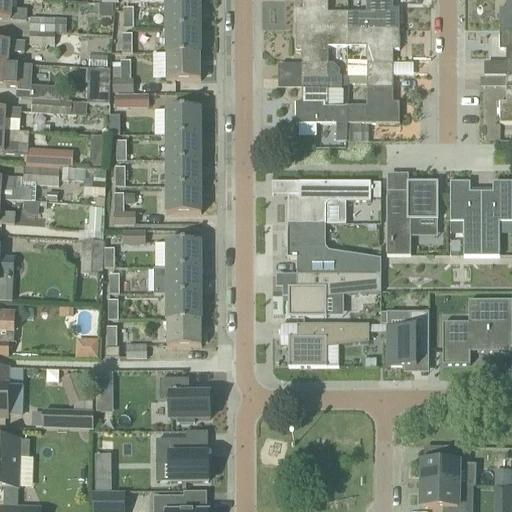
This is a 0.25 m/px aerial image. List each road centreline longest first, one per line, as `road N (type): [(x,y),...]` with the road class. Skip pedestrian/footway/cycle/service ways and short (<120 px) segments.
road 1 (residential): [(258,400),(245,379),(242,0)]
road 2 (residential): [(451,133),(447,0)]
road 3 (residential): [(511,400),(384,400)]
road 4 (residential): [(384,400),(258,400)]
